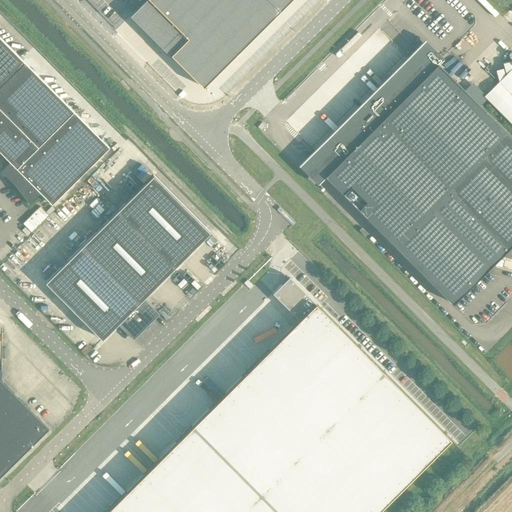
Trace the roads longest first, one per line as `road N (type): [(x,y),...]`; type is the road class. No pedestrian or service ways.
road 1 (unclassified): [(108,395),(265,241),(272,225),(260,196),(201,136)]
road 2 (unclassified): [(201,136),(340,0)]
road 3 (unclassified): [(201,136),(64,0)]
road 4 (unclassified): [(108,395),(0,285)]
road 5 (unclassified): [(4,497),(108,395)]
